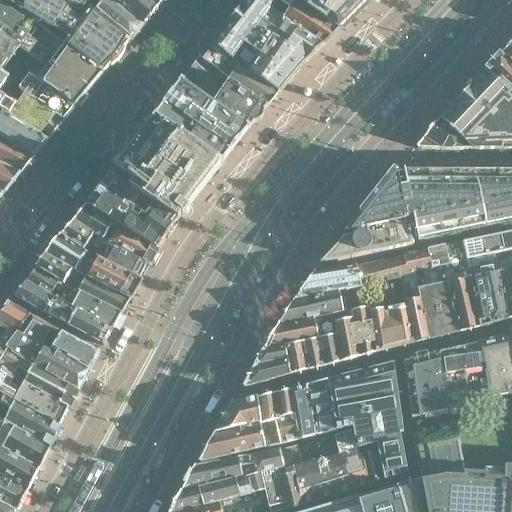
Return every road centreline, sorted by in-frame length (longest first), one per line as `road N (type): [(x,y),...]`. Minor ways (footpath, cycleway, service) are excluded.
road 1 (tertiary): [(410,0),(197,236),(44,511)]
road 2 (residential): [(210,0),(0,267)]
